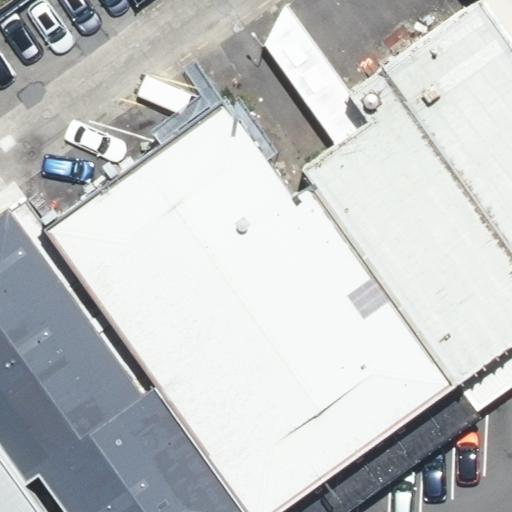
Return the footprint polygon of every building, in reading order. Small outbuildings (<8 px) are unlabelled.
[(0,0),(0,21),(30,0),(0,0)] [(511,0),(475,0),(477,2),(511,51),(511,0)] [(305,183),(453,387),(511,344),(511,51),(477,2),(344,95),(365,124),(297,172),(305,183)] [(151,387),(241,511),(277,511),(453,387),(305,183),(290,194),(221,104),(40,230),(151,387)] [(56,511),(241,511),(151,387),(141,395),(7,209),(0,213),(0,456),(21,487),(36,477),(59,510),(56,511)] [(38,511),(21,487),(0,457),(0,511),(38,511)]
